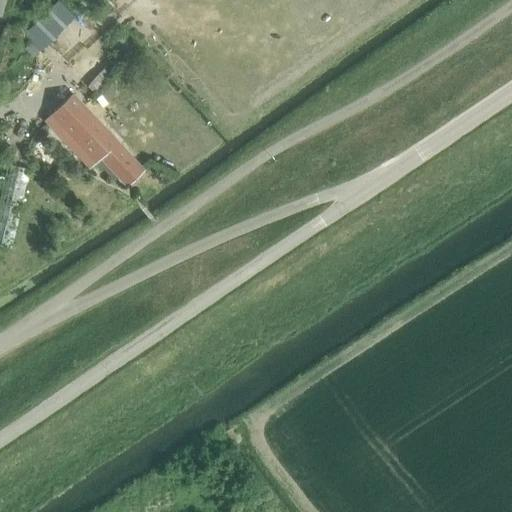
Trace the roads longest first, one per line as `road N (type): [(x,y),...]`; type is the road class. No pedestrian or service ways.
road 1 (unclassified): [(40,320),(244,167),(511,6)]
road 2 (unclassified): [(0,440),(395,171)]
road 3 (unclassified): [(40,320),(196,247),(395,171)]
road 4 (unclassified): [(395,171),(511,93)]
